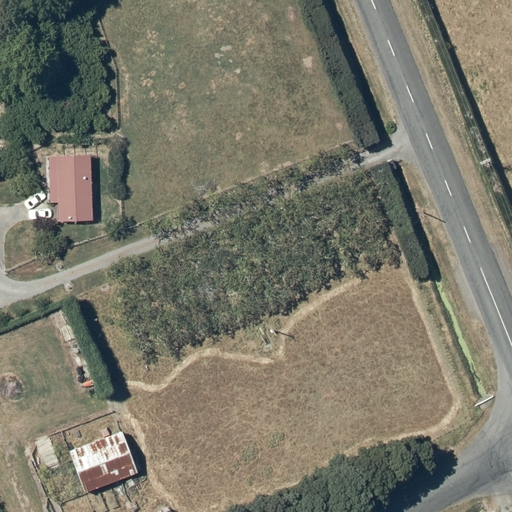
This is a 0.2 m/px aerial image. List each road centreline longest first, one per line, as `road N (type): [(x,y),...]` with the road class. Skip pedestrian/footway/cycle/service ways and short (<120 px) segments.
road 1 (unclassified): [(377,0),(511,326)]
road 2 (unclassified): [(391,511),(511,449)]
